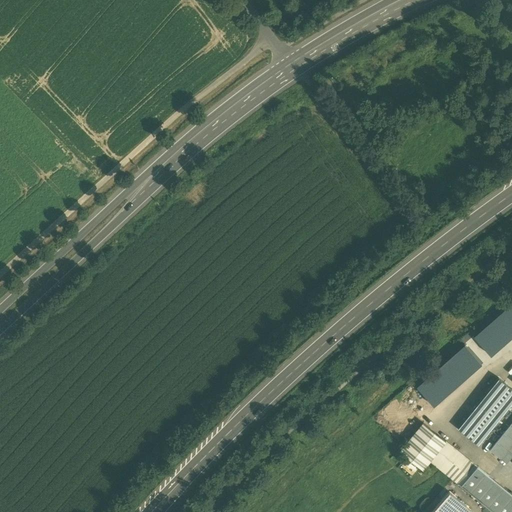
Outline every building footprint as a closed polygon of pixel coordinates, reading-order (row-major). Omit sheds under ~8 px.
[(511,303),(474,337),(491,355),(511,336),(511,303)] [(417,387),(434,406),(482,363),(465,344),(417,387)] [(458,429),(478,445),(511,402),(511,389),(499,379),(458,429)] [(406,443),(398,452),(421,471),(428,462),(444,442),(422,424),(406,443)] [(500,437),(489,451),(500,460),(511,445),(511,428),(509,426),(500,437)] [(467,461),(444,442),(428,462),(459,487),(475,468),(473,470),(465,464),(467,461)] [(511,511),(511,497),(475,468),(459,487),(490,511),(511,511)] [(448,493),(432,511),(468,511),(469,511),(448,493)]
